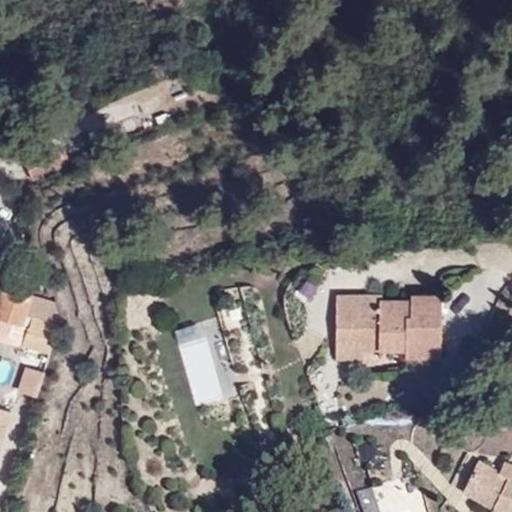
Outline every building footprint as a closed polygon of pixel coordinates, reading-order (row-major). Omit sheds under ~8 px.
[(21,153),(32,178),(70,161),(59,136),(21,153)] [(25,278),(9,274),(0,300),(0,311),(26,320),(34,296),(22,292),(25,278)] [(378,291),(346,291),(346,313),(334,313),(334,335),(357,335),(357,350),(405,349),(405,354),(437,354),(437,291),(414,291),(414,297),(379,297),(378,291)] [(39,317),(30,342),(55,351),(62,325),(39,317)] [(202,338),(180,345),(197,403),(233,393),(211,319),(198,323),(202,338)] [(196,323),(176,327),(179,342),(199,337),(196,323)] [(334,335),(334,355),(357,355),(357,350),(357,335),(334,335)] [(21,367),(18,393),(40,395),(43,369),(21,367)] [(0,448),(15,402),(0,397),(0,448)] [(511,511),(511,465),(508,472),(471,459),(460,495),(511,511)]
